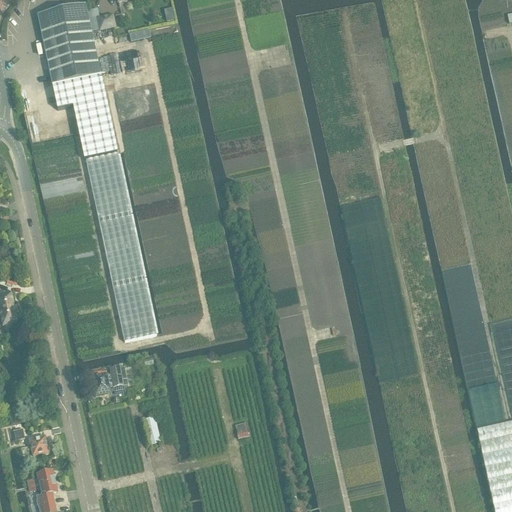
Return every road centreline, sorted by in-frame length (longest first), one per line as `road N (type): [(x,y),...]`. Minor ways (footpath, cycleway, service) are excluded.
road 1 (track): [(453,511),(345,24)]
road 2 (track): [(508,422),(415,0)]
road 3 (tertiary): [(95,511),(18,148),(0,129)]
